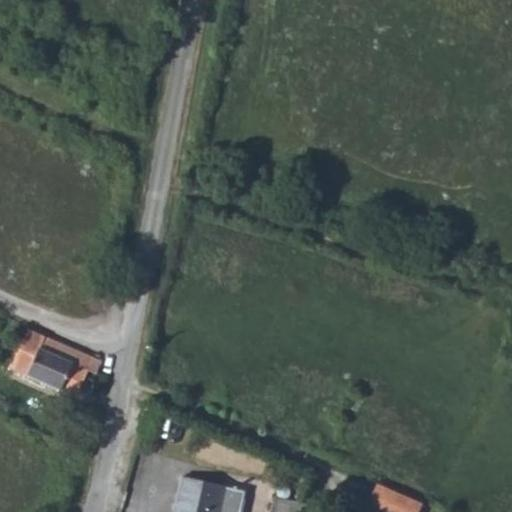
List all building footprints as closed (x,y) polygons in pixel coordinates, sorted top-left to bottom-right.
[(27,332),(11,370),(76,398),(88,372),(95,374),(100,362),(27,332)] [(224,478),(202,475),(200,481),(222,486),(224,478)] [(240,511),(245,492),(222,486),(200,481),(184,477),(174,511),(240,511)] [(416,511),(420,505),(374,484),(364,507),(374,511),(416,511)] [(304,511),(306,505),(274,498),(270,511),(304,511)]
